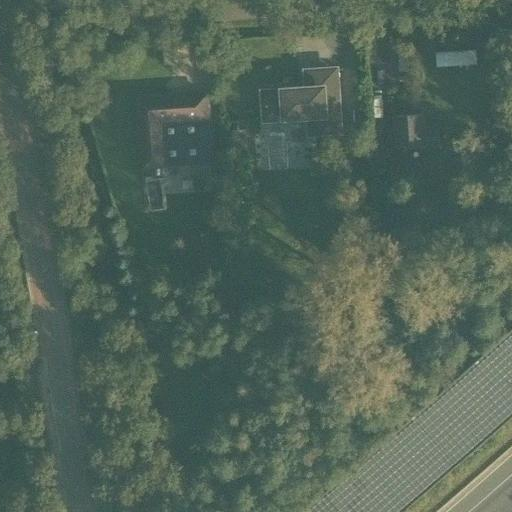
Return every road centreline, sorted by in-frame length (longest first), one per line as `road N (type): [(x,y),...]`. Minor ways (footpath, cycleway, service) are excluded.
road 1 (unclassified): [(82,511),(0,43)]
road 2 (residential): [(124,0),(149,15),(424,0)]
